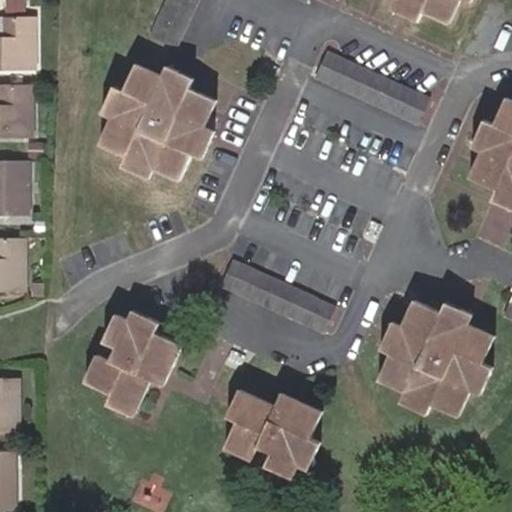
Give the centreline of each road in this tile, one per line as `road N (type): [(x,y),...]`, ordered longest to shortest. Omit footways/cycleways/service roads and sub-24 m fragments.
road 1 (residential): [(387,252),(348,341),(305,355),(179,305),(160,260)]
road 2 (residential): [(320,25),(307,38),(228,222),(160,260)]
road 3 (residential): [(467,81),(387,252)]
road 4 (residential): [(467,81),(337,23),(320,25)]
road 5 (residential): [(387,252),(421,270),(479,259),(511,272)]
road 6 (residential): [(160,260),(96,287),(57,321)]
